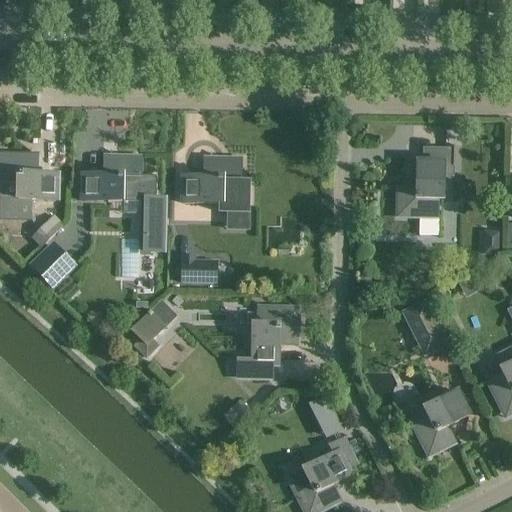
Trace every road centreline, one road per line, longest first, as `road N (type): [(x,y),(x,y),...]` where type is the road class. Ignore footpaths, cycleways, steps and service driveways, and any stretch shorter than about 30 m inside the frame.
road 1 (tertiary): [(511,54),(0,40)]
road 2 (residential): [(411,511),(341,368),(343,103)]
road 3 (residential): [(8,96),(343,103)]
road 4 (residential): [(343,103),(511,105)]
